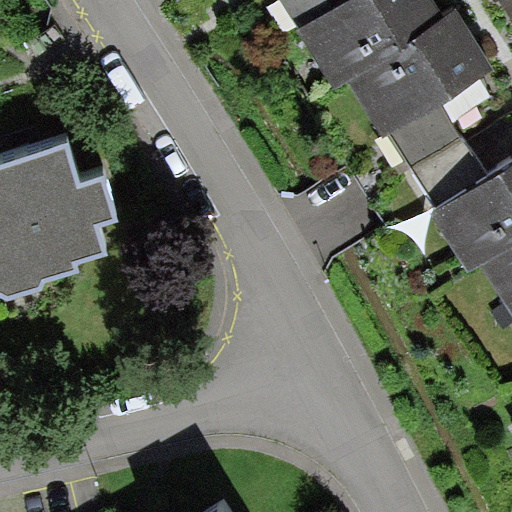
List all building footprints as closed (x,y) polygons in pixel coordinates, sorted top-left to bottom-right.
[(266,0),(286,32),(339,0),(266,0)] [(339,0),(286,32),(323,93),(338,84),(451,17),(441,0),(339,0)] [(451,17),(338,84),(373,141),(389,132),(481,77),(496,68),(462,11),(451,17)] [(511,128),(481,77),(389,132),(436,210),(511,165),(511,128)] [(0,288),(2,296),(49,281),(46,271),(79,261),(76,252),(108,242),(99,213),(118,207),(106,167),(79,175),(67,134),(0,155),(0,288)] [(511,165),(436,210),(430,214),(467,275),(477,269),(511,248),(511,165)] [(511,248),(477,269),(511,327),(511,248)] [(240,511),(232,500),(213,511),(240,511)]
